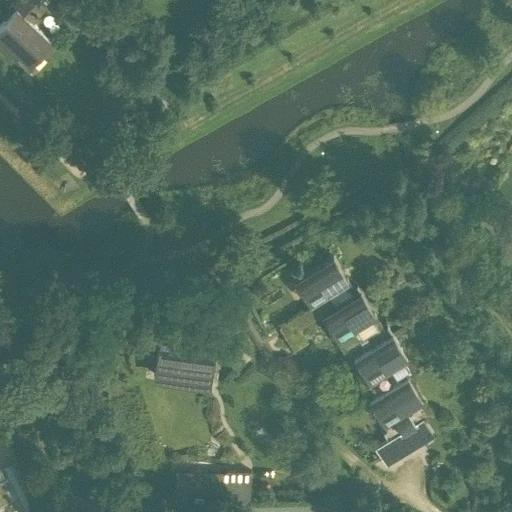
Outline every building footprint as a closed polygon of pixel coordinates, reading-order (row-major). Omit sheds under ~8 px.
[(0,33),(30,62),(51,40),(33,23),(49,6),(42,0),(13,0),(1,13),(5,17),(0,22),(0,33)] [(501,243),(493,235),(487,241),(484,238),(477,248),(484,255),(490,249),(493,252),(501,243)] [(322,314),(357,293),(356,292),(348,297),(324,258),(293,278),(310,305),(278,325),(285,336),(317,316),(321,313),(322,314)] [(363,350),(392,331),(387,323),(379,328),(357,293),(322,314),(344,351),(359,342),(363,350)] [(63,357),(83,306),(71,301),(61,327),(58,326),(48,352),(63,357)] [(303,325),(317,316),(285,336),(293,350),(309,340),(303,331),(302,330),(302,328),(302,327),(303,325)] [(210,381),(216,341),(198,339),(199,331),(177,328),(176,336),(159,333),(153,373),(210,381)] [(377,393),(408,375),(407,374),(416,369),(392,331),(363,350),(359,342),(344,351),(349,358),(353,356),(376,392),(377,393)] [(0,386),(10,391),(16,376),(0,369),(0,386)] [(418,435),(429,428),(423,417),(431,412),(408,375),(377,393),(376,392),(368,397),(391,435),(392,437),(407,427),(414,438),(418,435)] [(42,511),(16,457),(3,464),(26,511),(42,511)] [(175,469),(174,502),(244,505),(250,496),(251,470),(227,469),(227,471),(175,469)] [(0,479),(0,502),(11,497),(7,488),(13,486),(8,476),(0,479)] [(95,511),(96,492),(65,490),(63,511),(95,511)] [(249,504),(245,511),(343,511),(355,511),(342,503),(249,504)]
